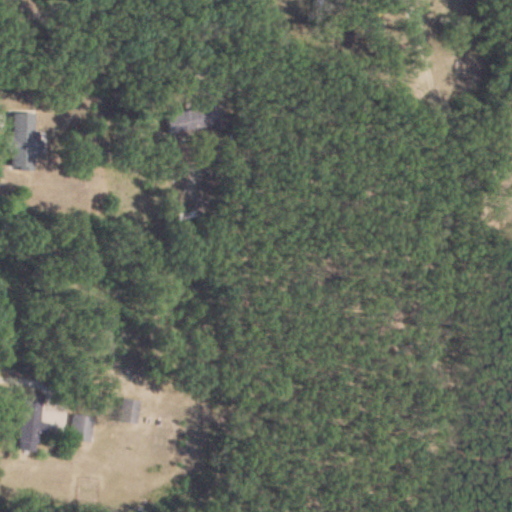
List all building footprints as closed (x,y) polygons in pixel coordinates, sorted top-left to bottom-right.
[(216,124),(212,105),(164,114),(167,133),(216,124)] [(40,131),(32,131),(32,113),(11,113),(11,135),(3,136),(3,152),(9,152),(10,169),(31,169),(31,154),(41,154),(40,131)] [(21,394),(17,451),(35,452),(37,431),(46,432),(46,423),(39,422),(42,396),(21,394)] [(135,425),(139,402),(120,398),(115,422),(135,425)] [(89,442),(91,417),(71,415),(69,440),(89,442)]
